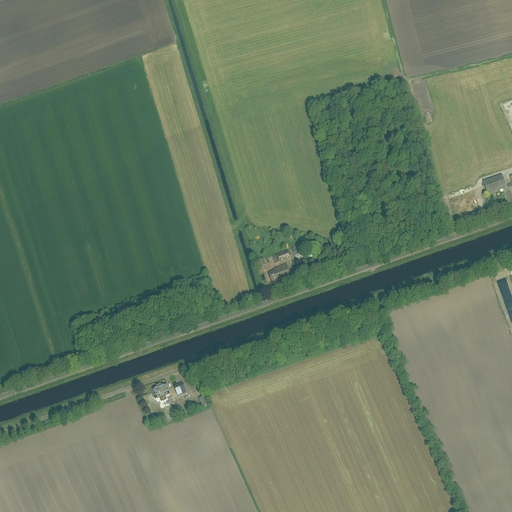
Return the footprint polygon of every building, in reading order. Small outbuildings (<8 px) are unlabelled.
[(506,189),(502,175),(483,182),(488,195),(506,189)] [(305,253),(302,246),(292,249),(294,256),(305,253)] [(291,259),(288,251),(275,256),(278,264),(291,259)] [(266,267),(264,259),(259,261),(261,267),(258,269),(260,272),(263,271),(262,268),(266,267)] [(290,278),(286,265),(274,270),(275,271),(269,273),(272,283),(278,281),(279,281),(281,280),(282,281),(290,278)] [(187,393),(183,384),(174,388),(178,397),(187,393)] [(152,390),(155,399),(160,398),(160,397),(164,395),(164,396),(169,394),(166,385),(160,387),(157,388),(152,390)] [(198,400),(202,408),(209,405),(205,397),(198,400)] [(164,408),(152,404),(150,412),(162,415),(164,408)]
